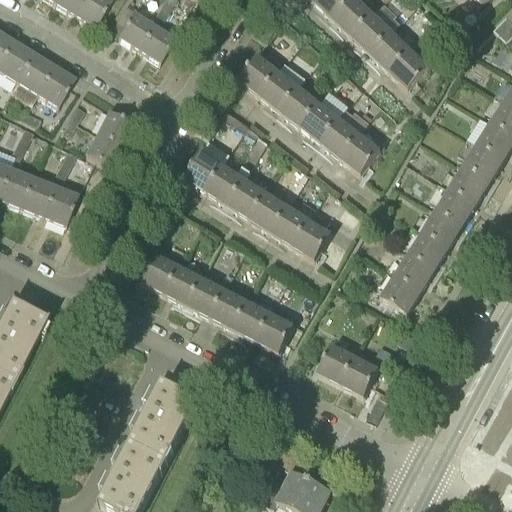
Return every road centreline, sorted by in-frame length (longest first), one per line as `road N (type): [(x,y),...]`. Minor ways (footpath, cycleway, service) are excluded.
road 1 (residential): [(158,340),(423,480)]
road 2 (residential): [(158,340),(79,489),(59,501),(0,471)]
road 3 (residential): [(0,13),(173,117)]
road 4 (residential): [(80,296),(173,117)]
road 5 (tertiary): [(423,480),(511,321)]
road 6 (residential): [(173,117),(243,0)]
